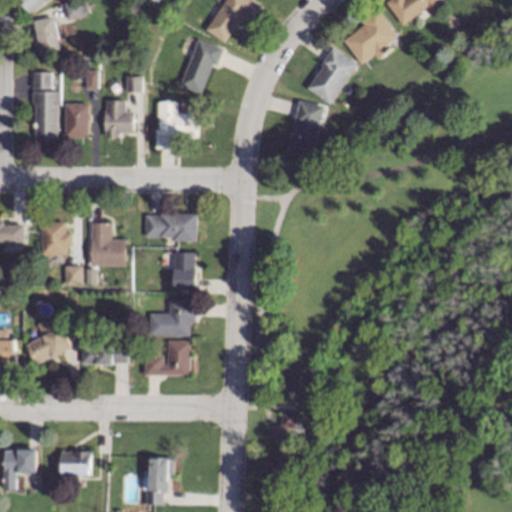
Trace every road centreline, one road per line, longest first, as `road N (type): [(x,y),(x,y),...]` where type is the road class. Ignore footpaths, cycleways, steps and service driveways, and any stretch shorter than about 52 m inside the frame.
road 1 (residential): [(228,511),(241,179)]
road 2 (residential): [(241,179),(0,179)]
road 3 (residential): [(0,407),(232,408)]
road 4 (residential): [(320,0),(285,34),(246,114),(241,179)]
